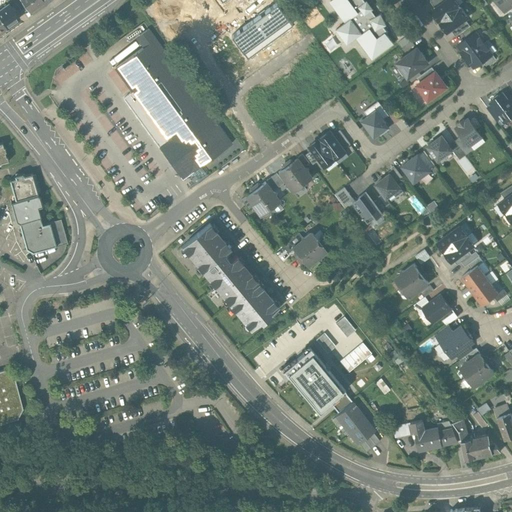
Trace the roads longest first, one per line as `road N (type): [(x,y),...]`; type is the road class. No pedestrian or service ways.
road 1 (residential): [(0,486),(309,494),(398,485)]
road 2 (secondary): [(398,485),(356,472),(288,427),(141,267)]
road 3 (residential): [(295,140),(336,109),(364,147),(382,156),(469,92)]
road 4 (residential): [(511,319),(483,331),(425,244)]
road 5 (residential): [(252,0),(199,47),(232,96)]
road 6 (residential): [(216,190),(290,280),(303,282)]
road 7 (unclassified): [(64,170),(83,238),(57,286)]
